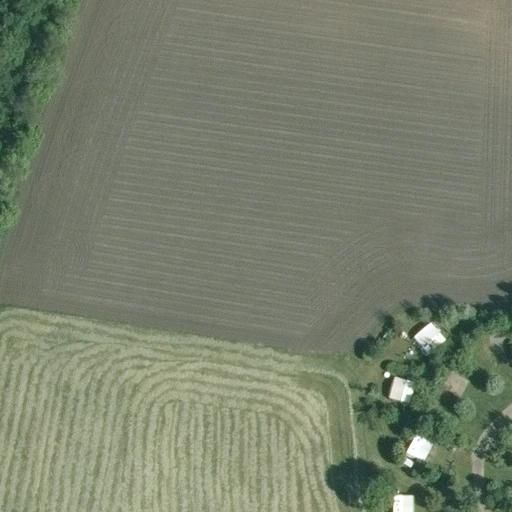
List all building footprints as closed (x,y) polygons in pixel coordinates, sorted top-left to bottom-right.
[(496,350),(511,344),(511,337),(508,325),(490,330),(496,350)] [(442,326),(421,334),(428,351),(449,343),(442,326)] [(464,398),(472,377),(451,369),(443,390),(464,398)] [(396,378),(397,402),(417,401),(416,377),(396,378)] [(431,463),(438,444),(414,436),(408,455),(431,463)] [(413,511),(413,491),(395,492),(395,511),(413,511)]
